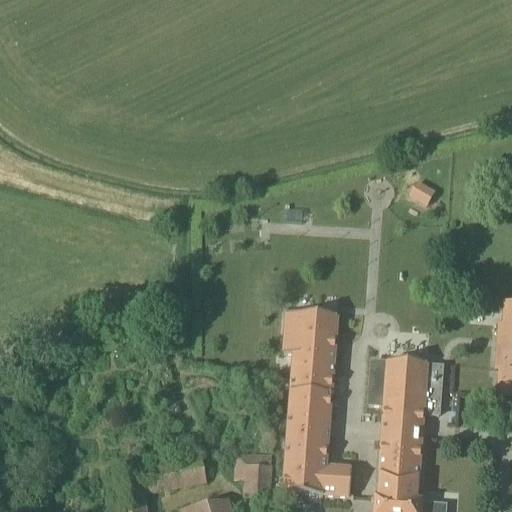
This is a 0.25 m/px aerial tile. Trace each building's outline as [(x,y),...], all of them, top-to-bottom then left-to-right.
[(407,202),(421,209),(429,193),(415,186),(407,202)] [(511,316),(509,316),(502,316),(500,347),(495,400),(511,401),(511,316)] [(292,359),(283,498),(349,503),(351,475),(324,473),(334,322),(285,319),(282,358),(292,359)] [(419,465),(422,419),(438,420),(442,369),(369,364),(366,410),(384,411),(378,502),(375,502),(374,511),(421,511),(422,506),(416,505),(419,465)] [(228,511),(227,505),(190,511),(147,511),(145,499),(205,488),(199,461),(108,479),(114,511),(228,511)] [(270,499),(272,470),(243,468),(241,497),(270,499)]
